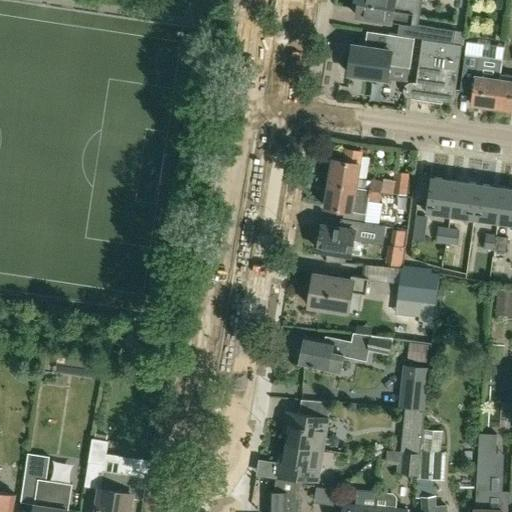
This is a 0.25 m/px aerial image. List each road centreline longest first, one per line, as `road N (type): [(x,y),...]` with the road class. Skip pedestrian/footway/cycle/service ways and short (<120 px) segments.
road 1 (residential): [(206,511),(227,458),(289,108)]
road 2 (residential): [(289,108),(511,140)]
